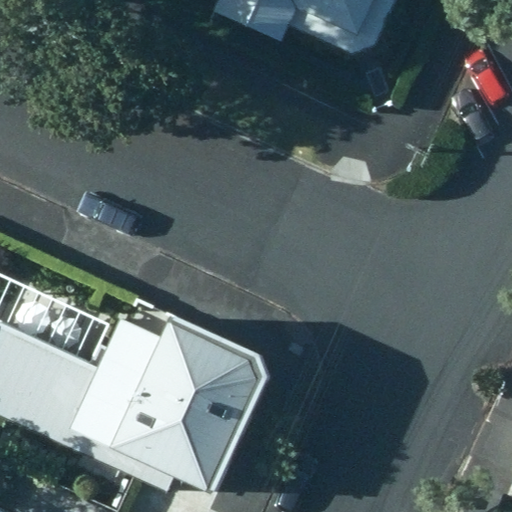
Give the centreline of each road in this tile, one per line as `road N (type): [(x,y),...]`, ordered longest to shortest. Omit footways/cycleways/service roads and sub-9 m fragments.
road 1 (residential): [(0,102),(451,322)]
road 2 (residential): [(362,511),(451,322)]
road 3 (residential): [(451,322),(511,195)]
